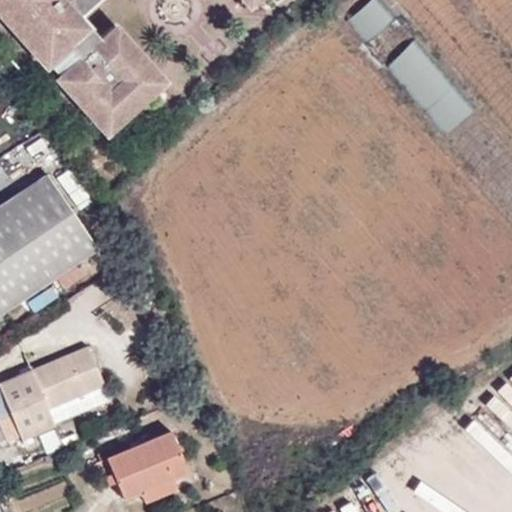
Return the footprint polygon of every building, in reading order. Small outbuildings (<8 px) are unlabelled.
[(78,16),(95,0),(246,0),(251,5),(256,0),(0,0),(0,13),(48,66),(69,48),(81,62),(59,82),(108,136),(165,84),(117,30),(102,43),(78,16)] [(414,39),(389,61),(447,126),(473,103),(414,39)] [(0,314),(97,249),(49,174),(0,206),(0,314)] [(48,409),(73,398),(104,385),(88,346),(0,383),(0,388),(21,440),(55,425),(48,409)] [(104,385),(73,398),(76,404),(107,391),(104,385)] [(123,501),(140,493),(173,479),(189,472),(172,430),(105,458),(123,501)] [(173,479),(140,493),(144,503),(177,488),(173,479)]
